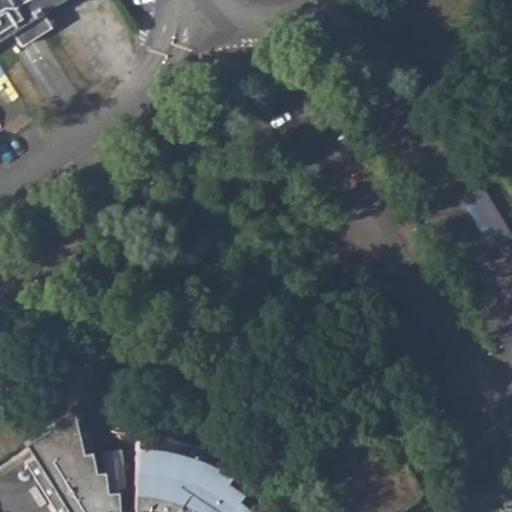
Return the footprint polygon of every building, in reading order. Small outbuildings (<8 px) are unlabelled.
[(0,0),(0,34),(55,0),(0,0)] [(281,422),(271,404),(256,412),(267,430),(281,422)] [(333,511),(381,511),(423,487),(426,483),(425,478),(385,410),(377,409),(373,410),(310,449),(305,456),(307,463),(335,511),(333,511)] [(31,452),(67,430),(76,427),(74,418),(72,410),(24,439),(28,445),(31,452)] [(248,511),(254,507),(239,494),(244,487),(227,476),(231,469),(213,459),(217,450),(169,434),(139,431),(134,509),(119,509),(118,488),(106,490),(103,468),(93,469),(90,448),(81,450),(76,427),(67,430),(31,452),(22,457),(56,511),(248,511)] [(490,485),(479,491),(483,494),(491,490),(490,485)]
